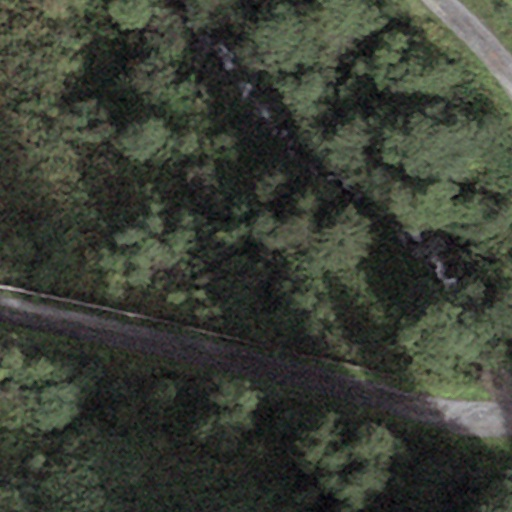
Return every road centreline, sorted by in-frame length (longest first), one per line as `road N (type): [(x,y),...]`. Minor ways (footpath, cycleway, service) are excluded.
road 1 (track): [(511,419),(453,414),(0,305)]
road 2 (track): [(424,0),(511,92)]
